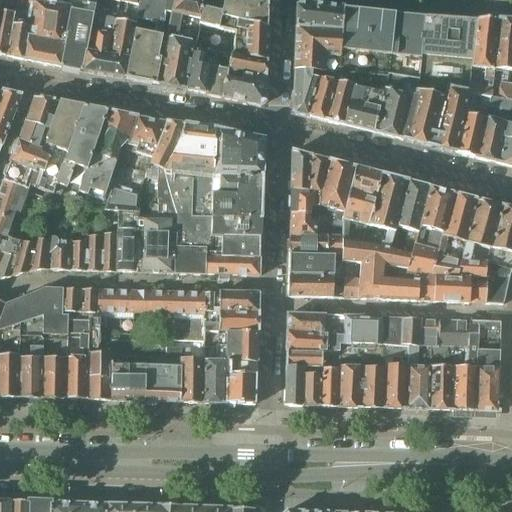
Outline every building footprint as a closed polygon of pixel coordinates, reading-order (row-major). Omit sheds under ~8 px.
[(0,0),(0,3),(32,10),(34,2),(42,3),(42,0),(0,0)] [(83,0),(83,3),(82,8),(85,8),(84,12),(89,13),(88,16),(95,17),(97,0),(83,0)] [(111,0),(111,4),(139,9),(140,2),(140,0),(111,0)] [(140,2),(139,9),(136,22),(158,26),(156,38),(164,40),(169,16),(174,17),(177,0),(149,0),(149,4),(140,2)] [(177,0),(174,17),(203,23),(206,11),(207,0),(177,0)] [(225,0),(225,3),(227,3),(268,13),(273,14),(273,0),(225,0)] [(30,26),(29,29),(23,62),(24,62),(62,69),(70,13),(71,9),(42,3),(34,2),(32,10),(31,18),(30,26)] [(227,3),(224,15),(206,11),(202,27),(221,32),(223,20),(267,30),(268,13),(227,3)] [(341,33),(343,10),(316,6),(301,4),(296,9),(295,30),(295,32),(341,33)] [(341,33),(340,52),(389,57),(393,15),(343,10),(341,33)] [(0,12),(0,56),(6,58),(12,26),(14,15),(0,12)] [(70,13),(62,69),(81,73),(84,74),(88,52),(95,17),(88,16),(70,13)] [(30,26),(31,18),(14,15),(12,23),(30,26)] [(417,81),(424,18),(393,15),(389,57),(388,74),(387,77),(417,81)] [(95,17),(88,52),(84,74),(125,81),(134,34),(136,25),(95,17)] [(203,23),(174,17),(170,39),(198,45),(202,27),(203,23)] [(417,81),(414,93),(442,100),(445,89),(464,93),(465,84),(467,72),(476,22),(468,21),(468,20),(460,19),(460,21),(438,19),(438,17),(430,17),(430,18),(424,18),(417,81)] [(267,47),(267,30),(223,20),(221,32),(235,36),(235,43),(267,47)] [(491,74),(498,23),(476,22),(467,72),(482,73),(480,85),(465,84),(464,93),(467,94),(488,98),(491,74)] [(511,24),(498,23),(491,74),(511,75),(511,24)] [(12,26),(6,58),(23,62),(29,29),(12,26)] [(341,33),(295,32),(294,73),(295,73),(307,73),(319,74),(320,60),(339,60),(340,52),(341,33)] [(134,34),(125,81),(158,88),(163,63),(160,62),(164,40),(156,38),(134,34)] [(165,63),(163,63),(158,88),(188,93),(196,57),(197,51),(198,45),(170,39),(165,63)] [(235,43),(234,59),(266,63),(267,47),(235,43)] [(213,72),(216,73),(217,68),(212,67),(213,60),(196,57),(188,93),(208,97),(213,72)] [(231,75),(247,78),(270,82),(270,67),(234,59),(231,75)] [(231,75),(216,73),(213,72),(208,97),(226,101),(229,82),(231,75)] [(295,73),(294,73),(293,99),(292,112),(295,116),(313,120),(316,81),(307,81),(307,73),(295,73)] [(383,94),(373,134),(403,142),(414,93),(417,81),(387,77),(385,87),(399,91),(398,97),(383,94)] [(246,86),(229,82),(226,101),(265,109),(269,105),(270,82),(247,78),(246,86)] [(334,84),(316,81),(313,120),(327,123),(334,84)] [(334,84),(327,123),(345,128),(352,88),(334,84)] [(498,86),(496,101),(510,103),(511,88),(498,86)] [(383,94),(352,88),(345,128),(373,134),(383,94)] [(467,96),(467,94),(464,93),(445,89),(442,100),(431,149),(454,155),(467,96)] [(20,98),(20,97),(2,93),(0,98),(0,151),(4,141),(20,98)] [(431,149),(442,100),(414,93),(403,142),(431,149)] [(491,100),(467,96),(454,155),(475,160),(491,100)] [(33,99),(25,123),(52,133),(61,105),(33,99)] [(491,100),(475,160),(497,165),(509,112),(510,103),(496,101),(491,100)] [(52,133),(46,149),(69,158),(86,110),(79,108),(76,105),(68,104),(64,105),(61,105),(52,133)] [(69,158),(66,167),(76,171),(87,174),(93,158),(99,139),(108,114),(86,110),(69,158)] [(511,112),(509,112),(497,165),(511,168),(511,112)] [(82,188),(79,197),(104,205),(124,146),(126,147),(136,119),(108,114),(99,139),(104,141),(97,160),(93,158),(87,174),(82,188)] [(126,147),(125,151),(151,159),(166,124),(136,119),(126,147)] [(25,123),(17,145),(42,153),(44,154),(46,149),(52,133),(25,123)] [(151,159),(144,180),(156,181),(157,218),(177,218),(162,170),(179,144),(184,127),(166,124),(151,159)] [(179,144),(162,170),(177,218),(176,249),(205,250),(211,238),(211,225),(213,179),(215,131),(184,127),(179,144)] [(215,131),(213,179),(261,181),(263,142),(215,131)] [(12,158),(8,167),(35,177),(36,174),(43,177),(45,177),(51,161),(40,158),(42,153),(17,145),(16,147),(13,148),(10,155),(12,158)] [(307,193),(309,158),(291,153),(291,182),(288,182),(288,191),(290,191),(307,193)] [(307,193),(318,194),(320,195),(327,163),(309,158),(307,193)] [(327,163),(320,195),(321,207),(320,216),(328,217),(342,220),(353,170),(327,163)] [(63,166),(55,187),(63,190),(69,192),(71,184),(76,171),(66,167),(63,166)] [(4,179),(2,185),(28,194),(29,189),(38,192),(40,186),(43,177),(36,174),(35,177),(8,167),(5,169),(3,176),(4,179)] [(353,170),(342,220),(349,223),(366,227),(378,177),(353,170)] [(76,171),(71,184),(82,188),(87,174),(76,171)] [(112,184),(103,211),(121,213),(126,213),(139,214),(140,193),(145,174),(138,172),(137,178),(133,177),(129,190),(112,184)] [(380,248),(346,243),(344,261),(359,264),(358,282),(358,303),(416,304),(416,303),(417,283),(380,281),(381,267),(406,272),(409,259),(400,257),(386,253),(390,236),(404,183),(378,177),(366,227),(384,232),(380,248)] [(213,179),(211,225),(260,226),(261,181),(213,179)] [(404,183),(390,236),(405,239),(400,257),(409,259),(411,251),(427,189),(404,183)] [(2,185),(0,190),(0,198),(23,206),(28,194),(2,185)] [(40,186),(38,192),(44,194),(52,197),(54,191),(40,186)] [(54,191),(52,197),(55,198),(60,200),(63,190),(55,187),(54,191)] [(435,257),(451,196),(428,190),(428,189),(427,189),(411,251),(435,257)] [(318,207),(318,194),(307,193),(290,191),(290,198),(288,198),(287,209),(290,209),(290,213),(320,216),(321,207),(318,207)] [(44,194),(38,212),(49,216),(55,198),(52,197),(44,194)] [(34,196),(30,207),(39,210),(43,199),(34,196)] [(457,278),(476,202),(451,196),(435,257),(430,280),(434,280),(444,281),(444,284),(452,284),(452,278),(457,278)] [(0,198),(0,217),(12,221),(14,215),(20,217),(23,206),(0,198)] [(490,250),(500,208),(476,202),(457,278),(468,279),(482,280),(485,268),(487,262),(486,262),(472,261),(473,258),(471,258),(472,247),(490,250)] [(510,274),(511,264),(511,211),(500,208),(490,250),(486,262),(487,262),(485,268),(510,274)] [(118,237),(117,275),(137,275),(139,218),(139,216),(126,216),(126,213),(121,213),(121,216),(118,216),(118,237)] [(0,217),(0,235),(6,238),(10,227),(12,221),(0,217)] [(314,219),(290,217),(289,237),(312,239),(314,219)] [(340,241),(342,220),(328,217),(328,221),(329,221),(328,233),(337,234),(336,241),(340,241)] [(139,218),(137,275),(175,276),(176,249),(177,218),(157,218),(139,218)] [(348,242),(349,223),(342,220),(340,241),(346,242),(348,242)] [(211,225),(211,238),(216,238),(260,240),(260,226),(211,225)] [(101,238),(100,274),(117,275),(118,237),(101,236),(101,238)] [(326,240),(312,239),(289,237),(289,255),(324,258),(326,240)] [(87,245),(86,274),(100,274),(101,238),(99,238),(87,238),(87,245)] [(205,250),(204,277),(219,277),(258,278),(259,260),(215,259),(216,238),(211,238),(205,250)] [(216,238),(215,259),(259,260),(260,240),(216,238)] [(6,239),(0,259),(0,281),(10,279),(22,243),(6,239)] [(34,247),(27,275),(41,273),(48,273),(50,257),(51,257),(58,250),(58,243),(57,240),(54,239),(51,239),(48,241),(48,244),(35,241),(34,247)] [(346,243),(346,242),(340,241),(336,241),(326,240),(324,258),(333,259),(340,260),(339,266),(344,266),(344,261),(346,243)] [(22,243),(10,279),(27,275),(34,247),(22,243)] [(50,257),(48,273),(69,274),(69,243),(58,243),(58,250),(51,257),(50,257)] [(69,243),(69,274),(86,274),(87,245),(77,244),(76,244),(69,243)] [(176,249),(175,276),(204,277),(205,250),(176,249)] [(430,280),(435,257),(411,251),(409,259),(406,272),(407,277),(417,277),(417,283),(416,303),(433,303),(434,280),(430,280)] [(359,264),(344,261),(344,266),(339,266),(340,260),(333,259),(324,258),(289,255),(288,277),(341,281),(358,282),(359,264)] [(508,282),(510,274),(485,268),(482,280),(485,280),(484,306),(502,307),(508,282)] [(341,300),(341,281),(288,277),(287,296),(289,299),(293,299),(293,298),(341,300)] [(467,306),(468,279),(457,278),(452,278),(452,284),(444,284),(444,281),(434,280),(433,303),(467,306)] [(485,280),(482,280),(468,279),(467,306),(484,306),(485,280)] [(341,300),(341,302),(358,303),(358,282),(341,281),(341,300)] [(5,306),(1,334),(20,327),(40,319),(41,319),(41,341),(66,341),(67,319),(61,319),(62,292),(44,291),(5,306)] [(62,292),(61,319),(67,319),(79,320),(80,292),(62,292)] [(80,292),(79,320),(89,320),(97,321),(98,293),(80,292)] [(98,293),(97,321),(102,321),(102,328),(108,330),(108,321),(115,321),(116,293),(98,293)] [(116,293),(115,321),(135,321),(135,294),(116,293)] [(151,294),(150,322),(168,322),(169,294),(151,294)] [(169,294),(168,322),(190,323),(203,323),(204,314),(204,295),(169,294)] [(204,295),(204,314),(257,315),(258,296),(204,295)] [(203,329),(203,333),(257,333),(257,315),(204,314),(203,323),(203,329)] [(287,316),(286,334),(324,338),(325,317),(296,316),(287,316)] [(325,317),(324,338),(324,354),(338,354),(339,345),(343,345),(344,319),(330,318),(325,317)] [(19,361),(18,400),(39,401),(40,361),(40,349),(41,341),(41,319),(40,319),(20,327),(19,361)] [(66,362),(64,402),(86,402),(89,320),(79,320),(67,319),(66,341),(66,362)] [(338,354),(339,359),(361,360),(361,368),(385,369),(385,367),(385,358),(385,347),(381,347),(382,320),(344,319),(343,345),(339,345),(338,354)] [(89,320),(86,402),(87,402),(109,403),(110,358),(110,350),(101,349),(102,347),(102,328),(102,321),(97,321),(89,320)] [(382,320),(381,347),(385,347),(408,348),(407,359),(430,360),(436,360),(447,360),(447,349),(438,349),(439,322),(382,320)] [(439,322),(438,349),(447,349),(468,350),(469,323),(439,322)] [(469,323),(468,350),(476,350),(499,351),(500,325),(469,323)] [(0,399),(18,400),(19,361),(20,327),(1,334),(0,334),(0,399)] [(203,344),(203,348),(226,349),(225,362),(256,364),(257,333),(203,333),(203,335),(203,344)] [(286,334),(286,353),(321,354),(324,354),(324,338),(286,334)] [(165,338),(165,342),(166,342),(166,343),(173,343),(185,343),(186,343),(186,335),(166,335),(166,338),(165,338)] [(186,335),(186,343),(190,343),(201,343),(201,344),(203,344),(203,338),(203,335),(190,335),(186,335)] [(40,361),(39,401),(64,402),(66,362),(66,341),(41,341),(40,349),(40,361)] [(166,343),(165,359),(179,359),(178,405),(201,406),(202,362),(190,362),(190,352),(172,352),(173,343),(166,343)] [(408,348),(385,347),(385,358),(385,367),(385,369),(383,411),(405,411),(407,359),(408,348)] [(202,362),(201,406),(224,406),(225,362),(226,349),(203,348),(202,361),(202,362)] [(430,360),(429,412),(451,413),(453,369),(466,370),(466,361),(467,361),(468,350),(447,349),(447,360),(436,360),(430,360)] [(453,369),(451,413),(474,414),(476,370),(475,370),(476,350),(468,350),(467,361),(466,361),(466,370),(453,369)] [(476,350),(475,370),(476,370),(474,414),(497,414),(498,371),(499,351),(476,350)] [(286,353),(285,368),(305,369),(321,370),(321,354),(286,353)] [(110,358),(109,403),(126,403),(127,368),(127,358),(124,358),(117,358),(110,358)] [(144,368),(144,404),(161,404),(162,359),(159,359),(153,359),(153,368),(144,368)] [(162,359),(161,404),(178,405),(179,359),(165,359),(162,359)] [(407,359),(405,411),(429,412),(430,360),(407,359)] [(225,362),(224,406),(255,406),(255,401),(256,364),(225,362)] [(127,368),(126,403),(144,404),(144,368),(127,368)] [(284,404),(284,408),(288,408),(302,409),(302,408),(305,369),(285,368),(284,404)] [(338,370),(338,409),(361,410),(361,368),(338,368),(338,370)] [(385,369),(361,368),(361,410),(383,411),(385,369)] [(305,369),(302,408),(320,409),(321,370),(305,369)] [(321,370),(320,409),(338,409),(338,370),(321,370)] [(0,502),(0,511),(9,511),(10,503),(0,502)] [(28,511),(29,504),(10,503),(9,511),(28,511)]
